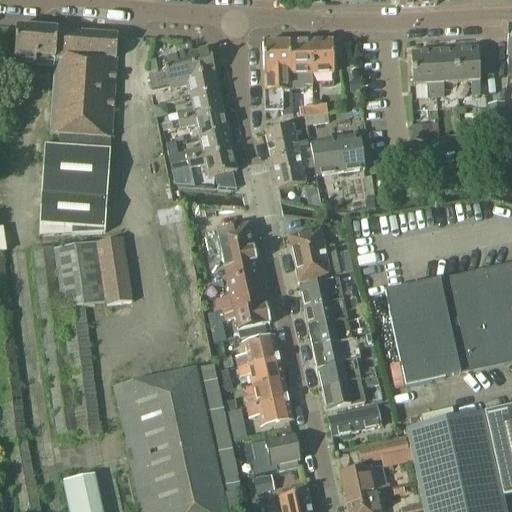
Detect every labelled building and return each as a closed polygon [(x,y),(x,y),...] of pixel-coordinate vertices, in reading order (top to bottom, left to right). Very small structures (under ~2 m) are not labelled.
[(414,0),(399,0),(399,6),(403,9),(415,9),(414,0)] [(414,0),(415,9),(435,7),(436,3),(435,0),(414,0)] [(34,70),(54,71),(56,34),(56,32),(16,29),(13,67),(35,68),(34,70)] [(49,136),(58,137),(96,139),(96,151),(110,152),(110,141),(117,38),(56,34),(54,71),(49,136)] [(311,77),(311,78),(333,78),(332,43),(310,44),(311,77)] [(290,78),(291,94),(292,94),(291,79),(311,78),(311,77),(310,44),(289,45),(290,78)] [(263,80),(265,116),(280,115),(281,120),(291,119),(290,94),(291,94),(290,78),(289,45),(262,46),(263,80)] [(443,88),(456,87),(453,48),(444,49),(444,54),(433,55),(435,100),(443,100),(443,88)] [(453,48),(456,87),(470,86),(470,99),(479,98),(476,52),(463,53),(463,48),(453,48)] [(162,63),(166,85),(168,85),(168,84),(214,74),(209,53),(162,63)] [(427,101),(435,100),(433,55),(410,56),(412,90),(427,89),(427,101)] [(186,90),(188,100),(218,94),(214,74),(168,84),(168,85),(166,85),(167,86),(168,86),(170,94),(186,90)] [(148,79),(150,88),(159,86),(158,77),(148,79)] [(358,82),(348,84),(350,95),(360,94),(358,82)] [(160,94),(159,86),(150,88),(151,95),(160,94)] [(175,114),(177,123),(222,113),(218,94),(188,100),(191,111),(175,114)] [(303,118),(313,117),(312,109),(312,103),(312,102),(312,100),(306,101),(307,109),(299,110),(300,119),(303,118)] [(312,109),(313,117),(327,115),(325,106),(321,107),(321,103),(318,103),(318,108),(312,109)] [(504,105),(487,108),(491,136),(493,151),(510,148),(504,105)] [(173,134),(179,133),(195,129),(197,140),(226,133),(222,113),(177,123),(171,125),(172,131),(173,134)] [(328,126),(327,115),(313,117),(303,118),(305,129),(328,126)] [(171,125),(160,127),(162,134),(172,131),(171,125)] [(411,128),(412,143),(431,140),(430,126),(411,128)] [(264,134),(270,164),(312,155),(310,147),(309,147),(309,148),(297,151),(293,128),(264,134)] [(184,154),(177,156),(178,157),(167,159),(169,167),(179,164),(231,153),(226,133),(197,140),(199,150),(184,154)] [(43,147),(40,197),(106,202),(110,152),(96,151),(96,139),(58,137),(57,148),(43,147)] [(334,143),(338,177),(364,173),(359,140),(334,143)] [(312,155),(316,180),(338,177),(334,143),(310,147),(312,155)] [(231,153),(179,164),(181,171),(181,173),(187,171),(188,172),(190,172),(203,169),(206,181),(235,174),(231,153)] [(270,164),(276,193),(305,187),(301,164),(303,164),(304,166),(311,165),(314,180),(316,180),(312,155),(270,164)] [(179,164),(169,167),(170,173),(181,171),(179,164)] [(181,173),(171,175),(174,188),(194,189),(190,172),(188,172),(187,171),(181,173)] [(40,197),(38,230),(37,239),(104,235),(106,202),(40,197)] [(228,300),(211,303),(213,315),(233,311),(234,315),(265,309),(247,228),(215,235),(215,236),(203,238),(208,262),(219,259),(228,300)] [(287,240),(297,287),(352,275),(347,254),(335,256),(333,248),(324,250),(320,233),(287,240)] [(123,242),(53,252),(62,313),(105,306),(105,309),(132,305),(123,242)] [(100,438),(84,310),(60,314),(52,249),(32,252),(55,437),(76,435),(76,441),(100,438)] [(25,441),(1,255),(0,255),(0,402),(5,443),(25,441)] [(404,390),(511,366),(511,265),(383,294),(404,390)] [(298,291),(303,312),(355,301),(355,300),(353,301),(350,289),(340,291),(338,283),(298,291)] [(303,312),(307,333),(346,324),(344,314),(357,311),(355,301),(303,312)] [(214,315),(216,326),(233,322),(236,334),(268,327),(265,309),(234,315),(233,311),(213,315),(214,315)] [(307,333),(312,353),(369,340),(367,330),(348,334),(346,324),(307,333)] [(316,373),(356,364),(358,364),(356,352),(371,349),(369,340),(312,353),(316,373)] [(234,360),(236,371),(277,362),(272,341),(240,348),(242,358),(234,360)] [(221,360),(224,371),(232,370),(230,359),(221,360)] [(227,384),(238,381),(248,379),(250,389),(252,389),(281,382),(277,362),(236,371),(225,373),(227,384)] [(316,373),(320,393),(376,381),(374,370),(367,372),(368,375),(358,377),(356,364),(316,373)] [(138,511),(238,511),(235,495),(240,494),(213,369),(113,390),(138,511)] [(320,393),(325,414),(364,405),(361,392),(377,388),(376,381),(320,393)] [(243,401),(245,412),(286,402),(281,382),(252,389),(250,389),(252,399),(243,401)] [(220,386),(222,395),(232,393),(230,384),(220,386)] [(258,431),(290,424),(286,402),(245,412),(247,422),(256,420),(258,431)] [(234,403),(224,405),(227,416),(237,414),(234,403)] [(327,421),(331,440),(380,430),(378,419),(390,417),(388,408),(327,421)] [(503,511),(501,500),(511,497),(511,409),(483,416),(483,415),(405,432),(421,506),(422,511),(503,511)] [(246,441),(243,430),(231,432),(233,443),(246,441)] [(276,476),(300,470),(298,464),(299,464),(293,439),(264,445),(250,448),(254,464),(249,465),(253,479),(276,474),(276,476)] [(405,441),(357,451),(361,467),(382,462),(383,469),(410,463),(405,441)] [(39,511),(25,443),(7,447),(19,511),(39,511)] [(338,476),(344,503),(390,493),(388,486),(375,489),(370,469),(338,476)] [(100,511),(93,477),(62,484),(67,511),(100,511)] [(252,482),(255,497),(271,494),(268,479),(252,482)] [(344,503),(346,511),(378,511),(377,502),(391,499),(390,493),(344,503)] [(276,501),(278,511),(309,511),(306,495),(276,501)]
